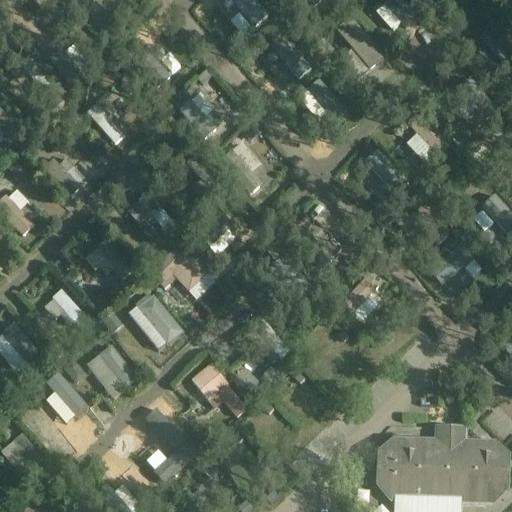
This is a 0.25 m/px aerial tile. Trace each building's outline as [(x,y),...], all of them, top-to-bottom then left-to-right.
[(63,0),(81,16),(91,5),(85,0),(63,0)] [(233,0),(236,2),(252,21),(261,13),(249,0),(233,0)] [(300,0),(297,3),(294,7),(304,18),(324,0),(300,0)] [(388,0),(387,1),(388,2),(399,15),(393,20),(399,27),(405,22),(414,34),(424,26),(402,0),(388,0)] [(430,11),(437,5),(431,0),(424,0),(422,2),(430,11)] [(342,50),(347,46),(352,42),(360,51),(369,63),(379,55),(350,20),(341,28),(343,30),(333,38),(342,50)] [(511,61),(511,38),(495,21),(484,31),(511,61)] [(111,44),(119,36),(112,29),(105,38),(111,44)] [(317,31),(311,36),(316,43),(322,38),(317,31)] [(298,69),(305,63),(307,62),(304,57),(283,32),(274,40),(298,69)] [(68,63),(57,49),(52,43),(41,52),(65,83),(76,74),(73,70),(75,68),(70,61),(68,63)] [(236,44),(228,51),(232,55),(240,49),(236,44)] [(29,57),(20,64),(41,93),(50,86),(29,57)] [(206,73),(197,81),(203,87),(212,79),(206,73)] [(136,90),(130,83),(123,89),(129,96),(136,90)] [(465,91),(465,92),(492,125),(502,117),(474,83),(465,91)] [(204,142),(215,132),(190,102),(178,112),(204,142)] [(125,139),(108,120),(97,107),(88,115),(116,147),(125,139)] [(0,134),(6,142),(17,133),(0,110),(0,134)] [(437,158),(451,146),(421,113),(407,126),(437,158)] [(496,124),(496,134),(506,134),(506,124),(496,124)] [(249,140),(257,133),(252,127),(244,134),(249,140)] [(261,187),(233,154),(222,163),(250,196),(261,187)] [(215,198),(227,187),(198,155),(187,166),(215,198)] [(403,167),(413,176),(419,170),(409,160),(403,167)] [(68,175),(74,169),(75,168),(67,161),(60,167),(54,161),(44,171),(71,199),(81,189),(79,187),(68,175)] [(462,205),(468,213),(483,201),(492,212),(504,228),(511,222),(485,187),(462,205)] [(148,193),(139,201),(163,230),(172,222),(148,193)] [(6,198),(0,204),(0,214),(24,238),(35,227),(6,198)] [(411,217),(412,218),(438,247),(449,238),(421,208),(411,217)] [(188,219),(195,225),(201,219),(195,212),(188,219)] [(264,232),(254,222),(221,254),(231,264),(264,232)] [(320,225),(307,236),(326,259),(340,248),(320,225)] [(96,250),(97,251),(114,272),(122,282),(134,272),(109,240),(96,250)] [(201,253),(195,259),(182,244),(150,275),(162,288),(173,278),(189,294),(211,274),(208,271),(214,266),(201,253)] [(277,246),(268,253),(275,262),(284,255),(277,246)] [(446,285),(461,270),(470,259),(462,251),(437,276),(446,285)] [(145,270),(152,264),(145,256),(137,262),(145,270)] [(271,268),(272,269),(293,295),(288,299),(293,304),(298,300),(298,301),(312,290),(285,257),(271,268)] [(126,284),(131,290),(139,283),(134,277),(126,284)] [(352,318),(354,316),(364,305),(380,288),(368,277),(340,307),(352,318)] [(53,300),(65,313),(61,317),(70,327),(73,323),(80,317),(83,315),(62,292),(53,300)] [(139,312),(168,348),(183,335),(154,299),(139,312)] [(450,312),(457,320),(462,316),(455,308),(450,312)] [(181,321),(196,342),(203,337),(189,316),(181,321)] [(263,322),(253,330),(272,352),(264,358),(272,367),(279,360),(288,352),(263,322)] [(2,337),(0,339),(0,355),(14,372),(24,363),(37,352),(17,328),(14,324),(1,336),(2,337)] [(338,337),(344,343),(348,339),(342,333),(338,337)] [(132,375),(108,347),(99,355),(123,384),(132,375)] [(62,356),(57,350),(51,356),(57,361),(62,356)] [(29,367),(36,375),(44,368),(37,360),(29,367)] [(76,374),(76,368),(72,363),(64,370),(71,379),(76,374)] [(199,378),(192,384),(206,402),(213,411),(222,403),(235,419),(244,412),(224,387),(226,386),(211,368),(199,378)] [(273,388),(282,379),(273,370),(264,379),(273,388)] [(55,376),(45,385),(73,420),(84,412),(55,376)] [(294,380),(300,385),(304,381),(299,376),(294,380)] [(269,416),(273,411),(269,406),(264,410),(269,416)] [(159,411),(146,422),(174,455),(187,445),(159,411)] [(44,460),(23,435),(13,444),(31,467),(33,469),(44,460)] [(237,435),(232,440),(238,445),(242,441),(237,435)] [(383,453),(382,488),(393,499),(394,499),(393,511),(460,511),(461,502),(491,503),(502,492),(503,462),(493,450),(471,450),(466,444),(395,442),(383,453)] [(124,458),(113,467),(145,501),(155,492),(124,458)] [(45,463),(37,469),(44,478),(52,473),(45,463)] [(207,511),(186,490),(177,498),(190,511),(207,511)] [(266,501),(270,505),(278,498),(274,493),(266,501)]
